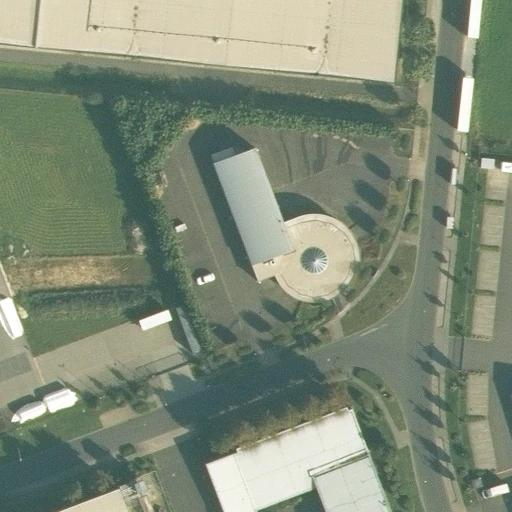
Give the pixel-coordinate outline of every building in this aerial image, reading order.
[(0,0),(0,44),(392,83),(400,0),(0,0)] [(257,282),(279,274),(298,267),(284,229),(254,149),(235,156),(232,147),(209,156),(257,282)] [(299,223),(284,229),(298,267),(279,274),(283,281),(287,286),(291,290),(295,292),(301,295),(310,297),(317,297),(323,296),(332,292),(338,287),(345,278),(348,272),(349,263),(353,263),(353,254),(350,245),(344,235),(336,228),(328,224),(317,221),(308,221),(299,223)] [(388,511),(350,409),(232,454),(253,510),(255,510),(322,484),(326,493),(323,495),(329,511),(328,511),(388,511)] [(255,511),(255,510),(253,510),(232,454),(204,464),(217,499),(221,511),(255,511)] [(125,511),(117,488),(53,511),(125,511)]
